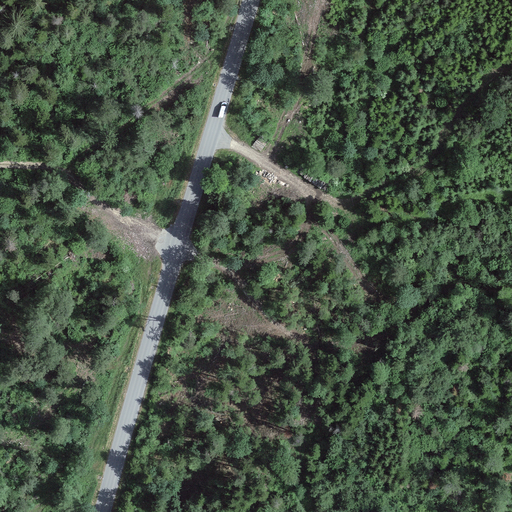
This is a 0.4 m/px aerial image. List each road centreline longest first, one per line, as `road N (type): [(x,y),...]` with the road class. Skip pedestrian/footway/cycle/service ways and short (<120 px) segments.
road 1 (tertiary): [(103,511),(252,0)]
road 2 (track): [(0,164),(54,169),(176,253)]
